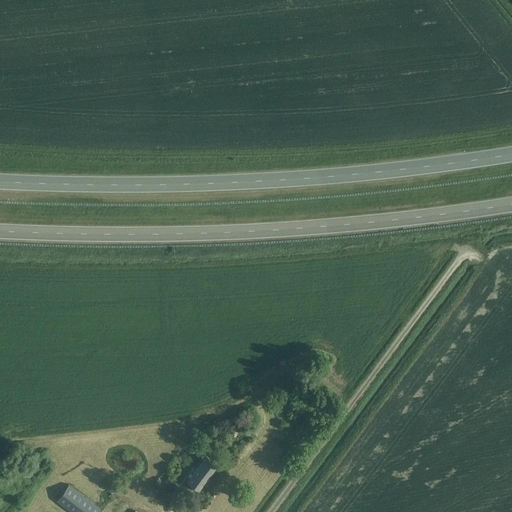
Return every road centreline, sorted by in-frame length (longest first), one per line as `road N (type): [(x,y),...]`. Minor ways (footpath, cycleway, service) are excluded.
road 1 (trunk): [(511,155),(217,185),(0,182)]
road 2 (trunk): [(0,232),(199,235),(511,206)]
road 3 (unclassified): [(268,511),(469,244)]
